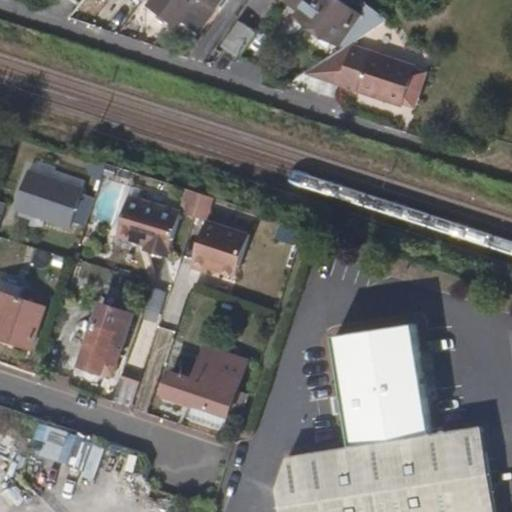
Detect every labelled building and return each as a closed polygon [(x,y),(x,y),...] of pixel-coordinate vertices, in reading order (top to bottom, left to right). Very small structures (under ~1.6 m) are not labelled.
[(199,30),(220,0),(149,0),(148,2),(181,25),(185,20),(199,30)] [(360,13),(341,0),(289,0),(288,2),(297,8),(295,11),(347,49),(352,45),(367,36),(392,19),(368,1),(360,13)] [(238,59),(252,40),(240,32),(227,50),(238,59)] [(418,66),(388,57),(373,52),(352,45),(347,49),(307,74),(360,91),(405,106),(413,81),(418,66)] [(104,178),(130,187),(134,175),(109,166),(104,178)] [(78,189),(27,173),(15,211),(66,227),(78,189)] [(142,250),(165,258),(180,215),(194,219),(202,195),(187,190),(180,211),(130,194),(115,237),(143,247),(142,250)] [(250,235),(208,221),(192,267),(208,272),(209,268),(237,277),(250,235)] [(46,307),(0,291),(0,336),(32,347),(46,307)] [(105,302),(84,365),(106,372),(109,361),(119,365),(137,313),(105,302)] [(337,333),(353,446),(436,434),(420,321),(337,333)] [(225,427),(246,359),(206,346),(195,377),(171,369),(163,394),(197,406),(194,417),(225,427)] [(226,428),(249,360),(246,359),(225,427),(226,428)] [(109,361),(106,372),(116,375),(119,365),(109,361)] [(40,422),(30,449),(78,466),(87,439),(40,422)] [(277,481),(282,511),(500,511),(485,423),(436,434),(353,446),(291,456),(277,481)]
